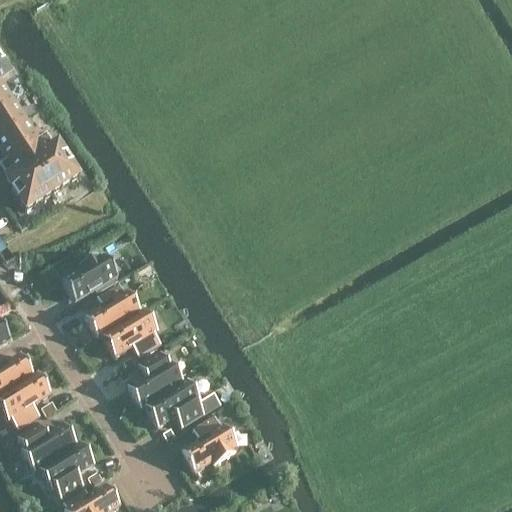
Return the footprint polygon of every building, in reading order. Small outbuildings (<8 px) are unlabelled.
[(0,59),(0,152),(8,164),(3,168),(10,179),(4,183),(26,216),(80,181),(58,148),(54,150),(47,139),(39,144),(3,89),(1,85),(12,78),(0,59)] [(79,277),(62,287),(75,308),(117,283),(104,261),(100,264),(98,260),(77,273),(79,277)] [(102,312),(84,323),(97,344),(101,342),(140,319),(127,297),(124,299),(119,291),(97,304),(102,312)] [(140,319),(101,342),(114,363),(132,353),(138,364),(160,350),(154,339),(157,338),(144,316),(140,319)] [(0,352),(10,346),(0,329),(0,352)] [(145,383),(127,394),(140,415),(144,412),(182,389),(169,367),(166,369),(160,358),(160,359),(138,372),(145,383)] [(0,402),(33,382),(19,359),(0,371),(0,402)] [(33,382),(0,402),(0,414),(8,427),(11,425),(18,436),(39,422),(33,412),(50,401),(37,380),(33,382)] [(182,389),(144,412),(157,434),(175,423),(181,434),(220,410),(213,399),(200,408),(187,386),(182,389)] [(199,447),(181,457),(194,479),(211,468),(213,472),(234,459),(232,456),(237,453),(224,432),(221,434),(214,423),(192,436),(199,447)] [(39,430),(17,444),(24,455),(20,456),(34,478),(38,475),(76,452),(63,430),(45,441),(39,430)] [(76,452),(38,475),(51,497),(54,495),(60,506),(82,492),(76,481),(93,471),(80,449),(76,452)] [(84,495),(62,509),(64,511),(118,511),(106,491),(88,502),(84,495)]
